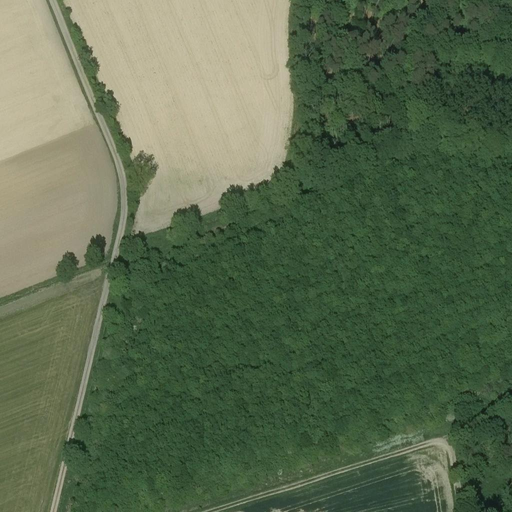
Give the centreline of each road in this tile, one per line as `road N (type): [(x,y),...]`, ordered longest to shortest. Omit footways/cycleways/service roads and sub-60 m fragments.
road 1 (track): [(53,0),(125,198),(53,511)]
road 2 (track): [(459,511),(443,442),(210,511)]
